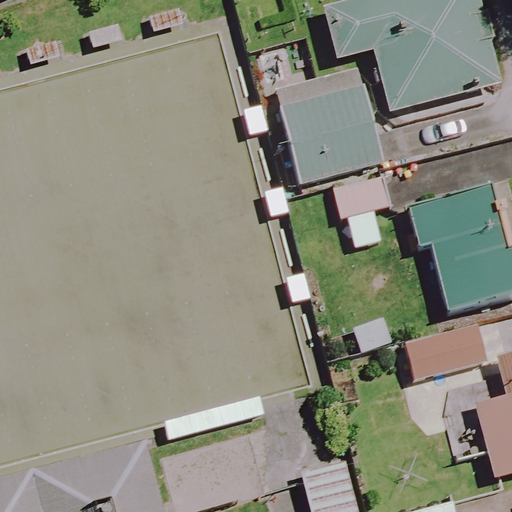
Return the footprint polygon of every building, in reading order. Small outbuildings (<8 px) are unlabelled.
[(496,93),(472,0),(381,0),(317,16),(330,68),(368,59),(384,122),(496,93)] [(304,48),(244,64),(255,103),(271,99),(295,191),(379,169),(354,76),(314,86),(304,48)] [(385,214),(379,185),(328,196),(342,257),(376,250),(368,218),(385,214)] [(511,302),(511,268),(488,185),(402,210),(415,256),(424,254),(444,322),(511,302)] [(388,353),(379,320),(345,329),(354,362),(388,353)] [(480,372),(472,339),(402,355),(410,389),(480,372)] [(511,359),(494,364),(505,406),(472,414),(490,486),(511,480),(511,359)] [(260,422),(254,400),(158,426),(164,448),(260,422)] [(0,511),(155,511),(140,456),(0,493),(0,511)] [(350,511),(341,470),(297,481),(304,511),(350,511)]
